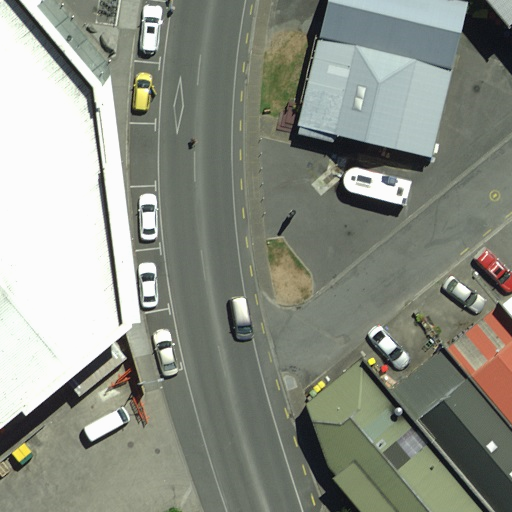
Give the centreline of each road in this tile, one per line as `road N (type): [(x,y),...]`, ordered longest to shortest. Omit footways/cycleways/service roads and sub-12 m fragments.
road 1 (unclassified): [(210,0),(197,159),(209,299),(229,385)]
road 2 (unclassified): [(229,385),(511,160)]
road 3 (unclassified): [(229,385),(270,511)]
